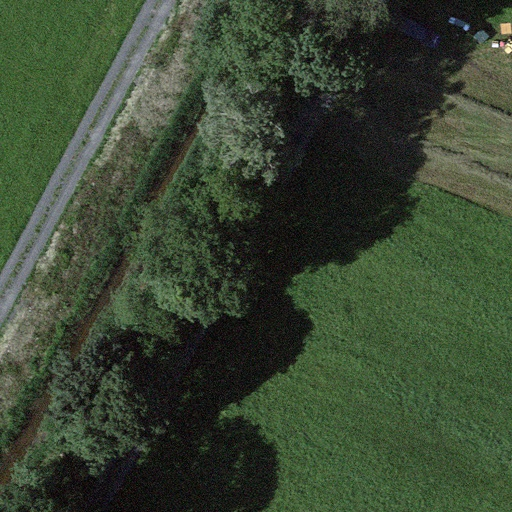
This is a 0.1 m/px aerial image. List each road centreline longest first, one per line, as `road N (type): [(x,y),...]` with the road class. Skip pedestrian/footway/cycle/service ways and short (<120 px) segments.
road 1 (track): [(383,0),(104,511)]
road 2 (track): [(0,323),(174,0)]
